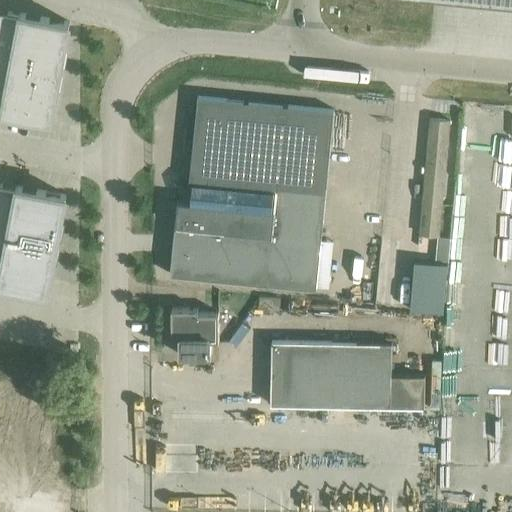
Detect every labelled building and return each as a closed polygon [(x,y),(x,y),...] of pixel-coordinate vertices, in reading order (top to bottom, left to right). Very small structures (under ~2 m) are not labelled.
[(2,110),(51,119),(70,21),(21,12),(20,13),(0,9),(0,108),(2,109),(2,110)] [(178,199),(170,273),(316,288),(317,286),(329,287),(333,239),(321,238),(334,108),(198,95),(189,181),(196,182),(194,201),(178,199)] [(430,117),(428,137),(419,231),(438,233),(448,139),(450,119),(430,117)] [(17,186),(0,182),(0,283),(48,292),(66,194),(17,185),(17,186)] [(414,308),(447,311),(452,263),(419,260),(414,308)] [(189,307),(172,307),(172,339),(180,339),(180,351),(179,351),(179,353),(211,353),(211,351),(211,339),(219,339),(219,311),(198,311),(198,307),(189,307)] [(391,405),(391,373),(392,341),(272,339),(271,403),(291,403),(391,405)] [(425,374),(391,373),(391,405),(425,406),(425,374)]
